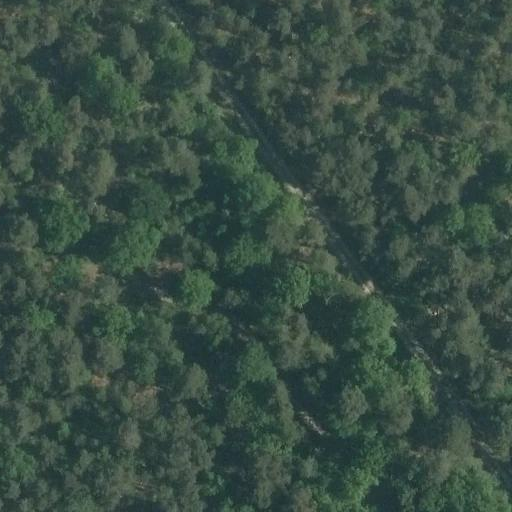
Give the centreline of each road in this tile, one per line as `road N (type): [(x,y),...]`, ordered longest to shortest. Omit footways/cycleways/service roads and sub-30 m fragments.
road 1 (track): [(511,496),(160,0)]
road 2 (track): [(0,235),(183,294),(245,323),(391,511)]
